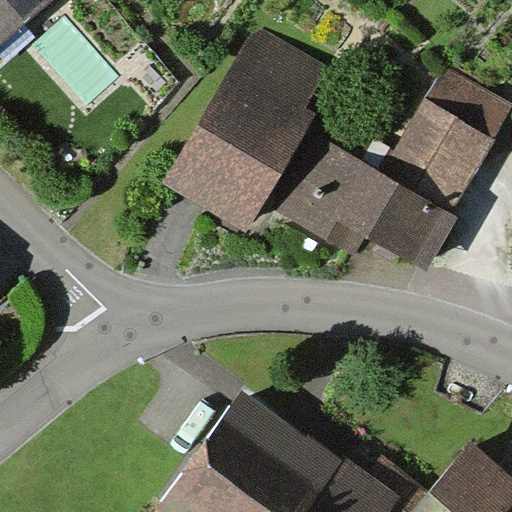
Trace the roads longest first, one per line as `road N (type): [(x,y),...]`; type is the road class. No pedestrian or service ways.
road 1 (residential): [(511,367),(410,326),(267,304),(124,328)]
road 2 (residential): [(0,208),(124,328)]
road 3 (residential): [(124,328),(0,412)]
